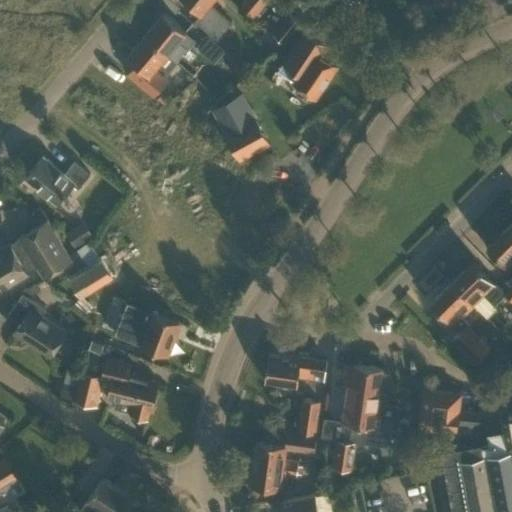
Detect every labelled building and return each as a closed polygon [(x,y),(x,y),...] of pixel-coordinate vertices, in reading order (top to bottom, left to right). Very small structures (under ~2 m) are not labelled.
[(210,0),(187,0),(201,11),(194,19),(217,38),(232,21),(210,2),(210,0)] [(266,0),(242,0),(238,5),(253,17),(266,0)] [(164,12),(145,34),(168,53),(177,60),(186,48),(187,47),(191,51),(207,32),(181,10),(173,19),(164,12)] [(290,13),(274,32),(285,41),(301,22),(290,13)] [(305,29),(283,62),(299,73),(294,81),(316,96),(337,65),(322,55),(329,45),(322,40),(305,29)] [(136,63),(127,73),(152,95),(167,79),(164,76),(168,72),(158,64),(168,53),(145,34),(127,55),(136,63)] [(208,35),(198,47),(215,61),(216,60),(220,54),(225,50),(208,35)] [(240,158),(269,142),(255,116),(226,132),(240,158)] [(64,173),(43,155),(26,177),(56,202),(73,183),(78,187),(90,173),(75,160),(64,173)] [(9,209),(18,224),(31,215),(21,201),(9,209)] [(0,247),(0,289),(26,273),(24,270),(34,263),(42,275),(68,259),(45,221),(18,238),(19,239),(9,246),(8,243),(0,247)] [(84,221),(67,232),(76,247),(94,236),(84,221)] [(511,228),(509,225),(487,246),(510,269),(503,275),(511,284),(504,291),(504,292),(505,293),(505,292),(511,299),(511,228)] [(89,241),(79,248),(89,263),(99,257),(89,241)] [(473,261),(452,281),(474,304),(479,309),(487,317),(497,307),(494,304),(505,293),(504,292),(495,283),(473,261)] [(452,281),(430,302),(459,331),(452,338),(475,362),(489,348),(467,325),(469,323),(467,321),(462,316),(474,304),(452,281)] [(37,283),(24,290),(31,295),(40,290),(37,283)] [(14,331),(50,354),(66,330),(63,329),(40,314),(46,306),(23,291),(8,314),(20,322),(14,331)] [(95,316),(118,324),(126,302),(103,294),(95,316)] [(73,301),(66,296),(62,302),(69,307),(73,301)] [(128,301),(115,334),(131,340),(166,353),(179,321),(144,307),(128,301)] [(100,351),(104,341),(92,337),(88,346),(100,351)] [(291,356),(269,353),(265,380),(297,384),(299,374),(326,378),(329,359),(291,353),(291,356)] [(503,354),(495,362),(502,369),(510,361),(503,354)] [(150,406),(152,406),(159,381),(127,373),(130,361),(106,355),(101,375),(113,378),(109,395),(116,397),(114,406),(132,411),(132,414),(147,418),(150,406)] [(322,434),(322,435),(335,437),(332,466),(352,469),(356,440),(370,442),(370,441),(392,444),(398,405),(384,403),(386,392),(378,391),(382,367),(355,363),(354,367),(346,366),(344,381),(349,382),(344,419),(324,416),(323,422),(322,434)] [(83,370),(82,372),(66,369),(60,395),(97,405),(103,382),(96,380),(98,374),(83,370)] [(421,404),(418,427),(455,432),(458,409),(459,393),(423,388),(421,404)] [(296,430),(315,433),(317,421),(320,400),(301,397),(297,426),(296,430)] [(477,434),(424,444),(426,453),(442,450),(446,473),(454,511),(511,511),(511,404),(501,407),(501,408),(502,408),(506,426),(487,430),(489,441),(479,443),(477,434)] [(480,411),(462,409),(460,421),(478,423),(480,411)] [(398,445),(396,445),(401,470),(419,466),(413,442),(410,427),(408,420),(400,419),(400,426),(398,445)] [(317,421),(315,433),(322,434),(323,422),(317,421)] [(267,426),(265,442),(257,441),(254,462),(297,468),(298,460),(287,459),(286,462),(282,462),(284,448),(314,452),(315,433),(296,430),(267,426)] [(0,489),(17,479),(4,458),(0,460),(0,489)] [(296,477),(297,468),(254,462),(251,484),(278,488),(280,472),(285,473),(285,475),(296,477)] [(324,481),(324,479),(322,468),(310,470),(312,474),(313,482),(324,481)] [(123,511),(134,497),(102,476),(80,509),(84,511),(93,511),(98,504),(110,511),(123,511)] [(316,494),(319,511),(331,511),(328,492),(316,494)] [(282,499),(284,511),(318,511),(315,493),(282,499)]
